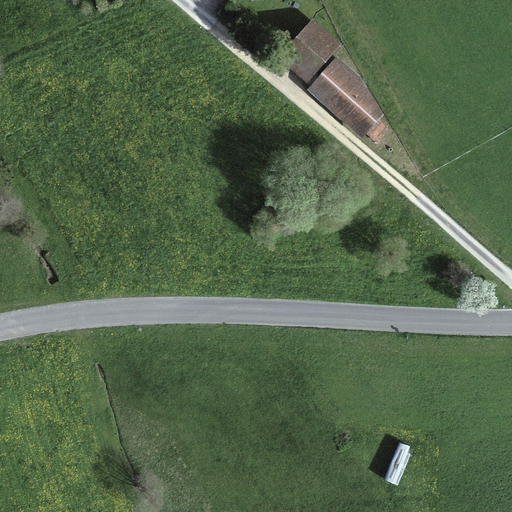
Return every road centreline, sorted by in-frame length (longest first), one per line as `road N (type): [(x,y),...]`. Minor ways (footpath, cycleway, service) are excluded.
road 1 (unclassified): [(0,327),(130,311),(511,321)]
road 2 (residential): [(511,279),(181,0)]
